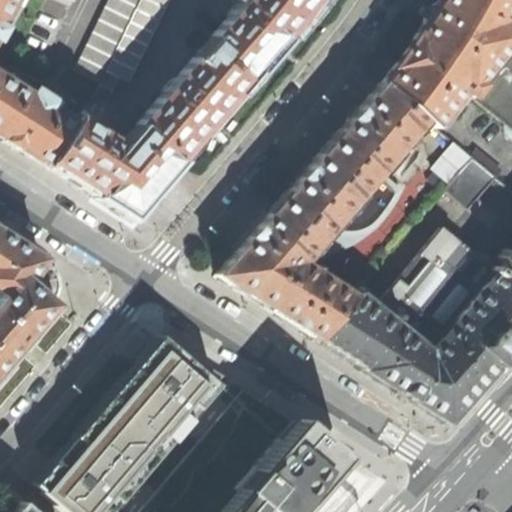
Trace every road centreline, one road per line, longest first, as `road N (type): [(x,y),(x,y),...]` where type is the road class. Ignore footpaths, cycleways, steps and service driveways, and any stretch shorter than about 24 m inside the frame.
road 1 (residential): [(385,0),(150,279)]
road 2 (residential): [(150,279),(448,481)]
road 3 (residential): [(150,279),(0,450)]
road 4 (residential): [(0,185),(150,279)]
